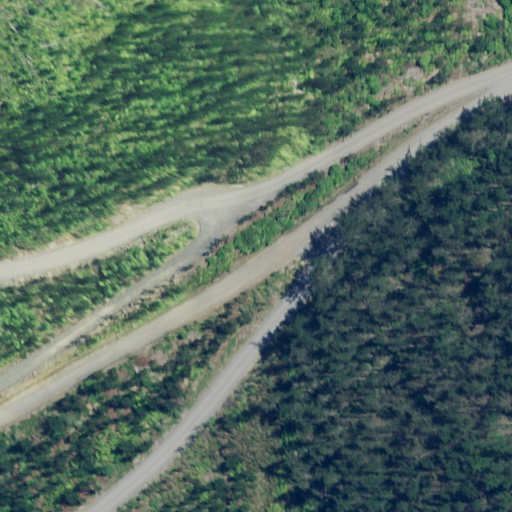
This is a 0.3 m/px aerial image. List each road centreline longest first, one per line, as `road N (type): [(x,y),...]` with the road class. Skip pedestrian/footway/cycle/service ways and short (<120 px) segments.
road 1 (track): [(511,92),(297,237),(0,413)]
road 2 (track): [(511,76),(471,85),(267,196),(0,373)]
road 3 (track): [(77,511),(181,425),(248,336),(314,269),(297,237)]
road 4 (track): [(245,210),(200,198),(93,242),(0,266)]
